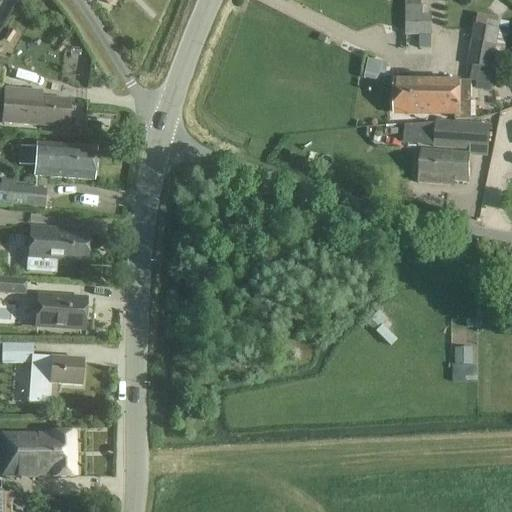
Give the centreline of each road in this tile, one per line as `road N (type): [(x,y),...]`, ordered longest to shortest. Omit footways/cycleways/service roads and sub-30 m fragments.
road 1 (tertiary): [(132,511),(140,256),(161,131)]
road 2 (unclassified): [(511,241),(250,175),(161,131)]
road 3 (residential): [(161,131),(77,0)]
road 4 (tertiary): [(161,131),(209,0)]
